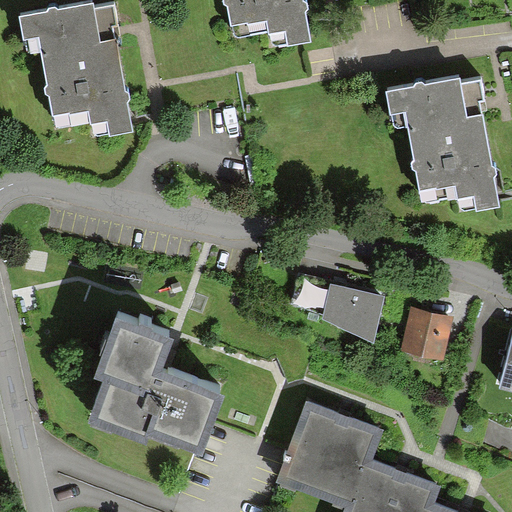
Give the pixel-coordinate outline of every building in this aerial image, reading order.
[(96,133),(134,126),(114,24),(121,23),(117,5),(95,9),(93,0),(21,14),(29,51),(42,49),(57,125),(93,118),(96,133)] [(285,28),(321,21),(317,0),(242,0),(245,16),(250,19),(279,14),(280,23),(285,28)] [(472,194),(509,187),(489,65),(398,79),(401,109),(404,113),(419,112),(432,182),(437,185),(467,180),(467,189),(472,194)] [(345,281),(299,270),(290,299),(322,309),(344,318),(372,335),(384,290),(345,281)] [(408,337),(450,347),(459,306),(418,296),(408,337)] [(155,414),(205,431),(222,380),(160,359),(172,324),(122,307),(104,360),(113,362),(98,405),(152,423),(155,414)] [(371,457),(383,427),(311,399),(282,475),(353,502),(371,457)] [(429,511),(434,501),(441,484),(371,457),(353,502),(349,511),(429,511)] [(463,511),(434,501),(429,511),(463,511)]
